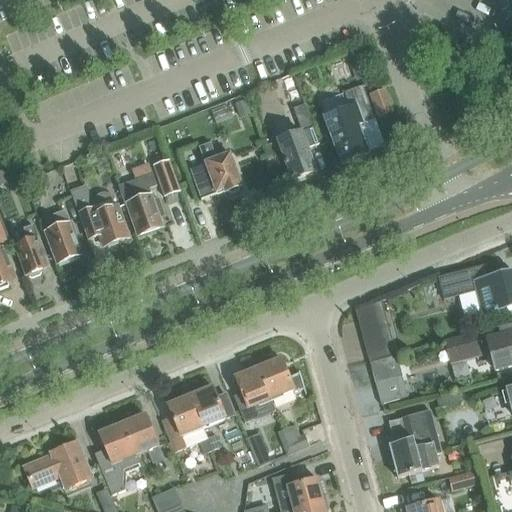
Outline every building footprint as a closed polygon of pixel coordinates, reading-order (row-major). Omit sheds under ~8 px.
[(375,120),(363,87),(345,94),(351,109),(325,119),(342,166),(369,156),(358,126),(375,120)] [(394,113),(387,96),(386,92),(372,97),(380,118),(394,113)] [(246,101),(236,105),(241,118),(251,115),(246,101)] [(305,105),(293,110),(302,133),(303,134),(314,130),(305,105)] [(293,136),(278,142),(283,154),(282,155),(293,183),(317,174),(308,149),(320,145),(314,130),(303,134),(302,133),(293,136)] [(217,197),(227,194),(232,196),(239,194),(240,189),(243,188),(230,155),(217,160),(211,144),(199,149),(208,173),(193,179),(202,202),(217,196),(217,197)] [(154,168),(164,198),(180,193),(170,162),(154,168)] [(7,171),(0,173),(0,185),(11,181),(7,171)] [(128,206),(138,237),(162,229),(157,214),(163,212),(159,201),(153,202),(149,191),(158,188),(154,176),(119,188),(126,207),(128,206)] [(45,177),(34,181),(38,192),(49,188),(45,177)] [(94,204),(93,205),(86,188),(71,194),(79,216),(82,223),(83,223),(89,241),(100,237),(104,248),(129,240),(118,208),(115,201),(114,199),(113,198),(112,197),(111,196),(109,195),(108,195),(105,195),(103,195),(102,195),(100,196),(98,197),(97,198),(96,199),(95,201),(94,202),(94,204)] [(46,234),(58,266),(60,265),(61,267),(73,263),(72,260),(81,257),(74,238),(77,237),(72,224),(70,225),(66,213),(55,217),(60,229),(46,234)] [(0,291),(9,288),(7,285),(16,282),(7,258),(9,258),(4,245),(11,243),(1,216),(0,216),(0,291)] [(14,247),(26,278),(29,277),(29,278),(32,280),(40,277),(41,274),(41,273),(50,269),(34,227),(24,231),(28,242),(14,247)] [(511,271),(490,278),(487,266),(466,272),(438,279),(442,291),(444,301),(458,298),(476,293),(482,318),(511,310),(511,271)] [(389,327),(375,330),(368,308),(356,313),(370,363),(397,355),(389,327)] [(500,329),(500,327),(446,342),(450,359),(490,349),(496,371),(504,369),(505,370),(508,369),(508,368),(511,367),(511,326),(511,327),(499,330),(499,329),(500,329)] [(397,356),(370,364),(382,406),(403,400),(397,379),(403,377),(397,356)] [(258,370),(272,401),(293,392),(294,395),(304,392),(305,397),(307,397),(300,374),(299,374),(300,375),(290,380),(282,360),(258,370)] [(272,401),(258,370),(235,379),(248,411),(272,401)] [(204,429),(226,420),(235,416),(226,396),(218,400),(213,388),(191,398),(204,429)] [(464,393),(458,394),(461,405),(467,403),(464,393)] [(456,395),(436,400),(438,411),(459,405),(456,395)] [(204,429),(191,398),(168,407),(173,418),(162,423),(175,454),(200,444),(205,456),(213,452),(208,440),(204,429)] [(322,411),(306,416),(310,428),(326,422),(322,411)] [(390,447),(398,480),(440,469),(436,456),(442,454),(431,413),(390,424),(395,446),(390,447)] [(136,457),(148,452),(153,465),(155,464),(159,474),(168,470),(146,416),(123,426),(136,457)] [(94,455),(113,498),(126,492),(127,474),(140,468),(136,457),(123,426),(100,435),(106,451),(94,455)] [(286,431),(279,434),(283,445),(300,437),(296,427),(286,431)] [(259,435),(248,440),(259,469),(271,464),(259,435)] [(310,448),(304,436),(300,437),(283,445),(288,457),(310,448)] [(213,452),(221,449),(217,437),(208,440),(213,452)] [(53,458),(25,470),(33,490),(62,478),(67,490),(92,480),(77,445),(52,455),(53,458)] [(478,472),(449,480),(452,492),(481,485),(478,472)] [(293,511),(324,504),(318,481),(288,489),(293,511)] [(117,511),(108,489),(97,494),(104,511),(117,511)] [(153,500),(158,511),(160,511),(180,504),(174,491),(153,500)] [(407,511),(442,511),(440,502),(407,511)]
